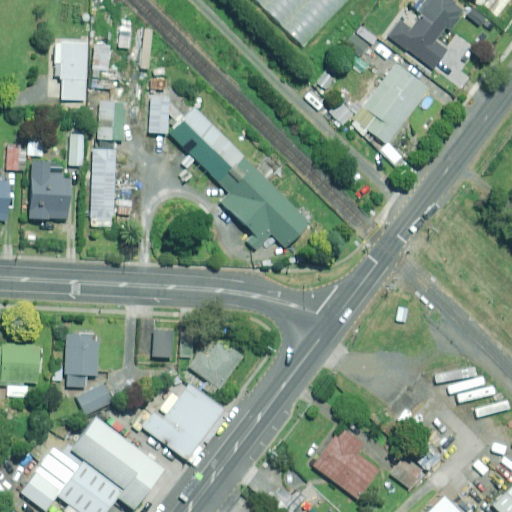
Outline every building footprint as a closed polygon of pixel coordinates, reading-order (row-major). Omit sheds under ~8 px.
[(250,0),(299,48),(345,0),(250,0)] [(403,1),(401,0),(384,0),(397,9),(403,1)] [(465,12),(449,0),(428,0),(412,22),(435,41),(443,32),(447,35),(465,12)] [(362,27),(350,40),(372,61),(384,49),(362,27)] [(426,42),(406,27),(395,41),(415,56),(426,42)] [(140,31),(120,31),(119,50),(130,50),(130,62),(139,63),(140,31)] [(53,43),(53,63),(56,64),(55,78),(62,78),(61,100),(85,101),(88,44),(53,43)] [(109,47),(94,46),(94,67),(108,67),(109,47)] [(443,69),(427,58),(420,68),(436,79),(443,69)] [(367,130),(386,145),(429,89),(396,64),(381,84),(373,77),(367,85),(373,90),(361,105),(364,108),(350,125),(363,136),(367,131),(367,130)] [(112,81),(94,80),(94,89),(112,90),(112,81)] [(311,82),(299,92),(307,102),(319,92),(311,82)] [(152,89),(134,88),(132,123),(150,125),(152,89)] [(293,211),(178,99),(149,129),(211,189),(202,198),(243,238),(252,228),(265,241),(293,211)] [(125,102),(99,101),(98,140),(123,141),(125,102)] [(355,115),(342,103),(331,115),(343,127),(355,115)] [(101,145),(77,144),(73,216),(97,218),(101,145)] [(26,172),(27,153),(7,153),(7,171),(26,172)] [(49,163),(31,162),(28,219),(67,221),(69,175),(49,174),(49,163)] [(79,331),(65,330),(63,374),(67,374),(66,388),(86,389),(87,376),(96,377),(98,331),(79,331)] [(172,359),(173,331),(152,330),(151,358),(172,359)] [(228,351),(216,342),(204,358),(198,354),(188,368),(198,375),(193,381),(214,397),(243,358),(230,348),(228,351)] [(39,383),(40,347),(0,345),(0,386),(23,388),(24,383),(39,383)] [(112,403),(103,385),(77,398),(86,416),(112,403)] [(177,389),(153,419),(146,414),(135,428),(173,459),(184,445),(209,415),(177,389)] [(41,508),(47,500),(63,511),(92,511),(103,498),(122,511),(123,511),(154,471),(83,418),(55,455),(47,450),(17,490),(41,508)] [(367,454),(326,423),(298,459),(339,490),(367,454)] [(441,446),(428,434),(422,440),(435,452),(441,446)] [(287,460),(269,446),(246,477),(263,490),(287,460)] [(406,471),(399,465),(396,468),(393,465),(390,469),(393,472),(390,474),(408,489),(424,471),(414,462),(406,471)] [(468,511),(437,479),(401,511),(468,511)] [(291,501),(280,491),(275,496),(272,493),(267,498),(281,511),(296,511),(307,501),(298,494),(291,501)]
